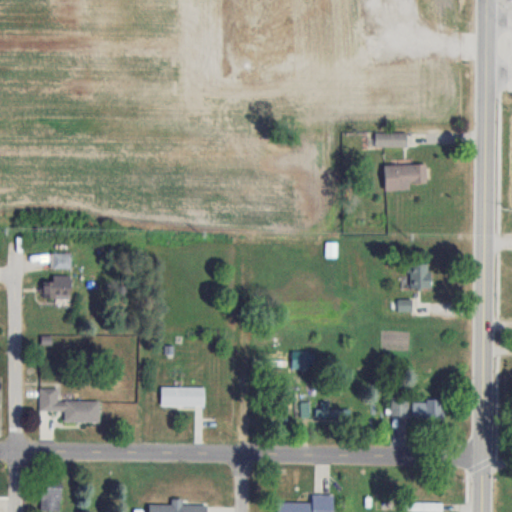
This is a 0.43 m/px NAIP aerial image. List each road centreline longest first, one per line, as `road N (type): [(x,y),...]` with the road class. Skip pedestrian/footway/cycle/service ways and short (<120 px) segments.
road 1 (residential): [(483,454),(0,448)]
road 2 (tertiary): [(482,511),(486,224)]
road 3 (residential): [(16,511),(15,244)]
road 4 (tertiary): [(486,224),(486,0)]
